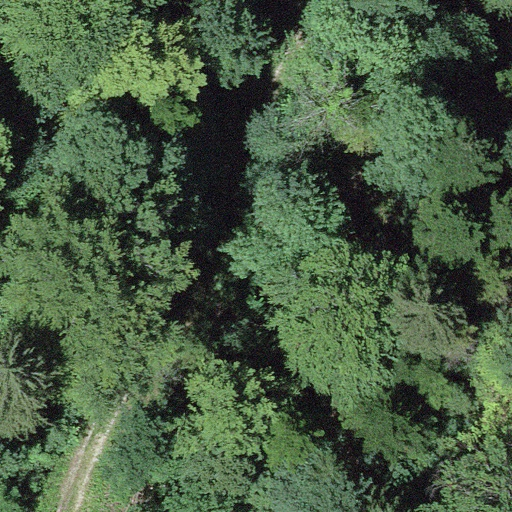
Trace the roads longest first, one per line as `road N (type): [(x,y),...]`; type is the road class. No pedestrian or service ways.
road 1 (track): [(281,0),(190,239),(81,454),(63,511)]
road 2 (track): [(456,511),(473,458),(511,387)]
